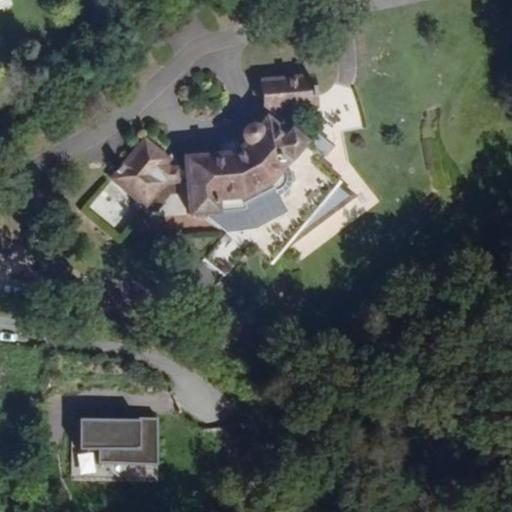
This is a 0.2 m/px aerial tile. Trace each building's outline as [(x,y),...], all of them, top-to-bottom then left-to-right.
[(269,264),(338,181),(315,163),(321,155),(276,116),(275,109),(310,106),(308,76),(260,80),(263,114),(255,127),(247,125),(243,128),(241,130),(240,136),(244,144),(239,146),(225,152),(180,157),(181,167),(168,168),(163,164),(166,159),(141,140),(110,178),(142,205),(148,197),(176,220),(174,190),(183,189),(185,213),(194,213),(242,252),(246,245),(269,264)] [(239,146),(236,141),(231,140),(226,142),(225,146),(225,152),(239,146)] [(85,207),(101,225),(125,203),(108,186),(85,207)] [(197,261),(217,274),(234,247),(214,235),(197,261)] [(210,288),(201,270),(185,278),(194,296),(210,288)] [(67,436),(66,408),(50,408),(51,437),(67,436)] [(150,477),(151,417),(72,415),(71,475),(150,477)]
